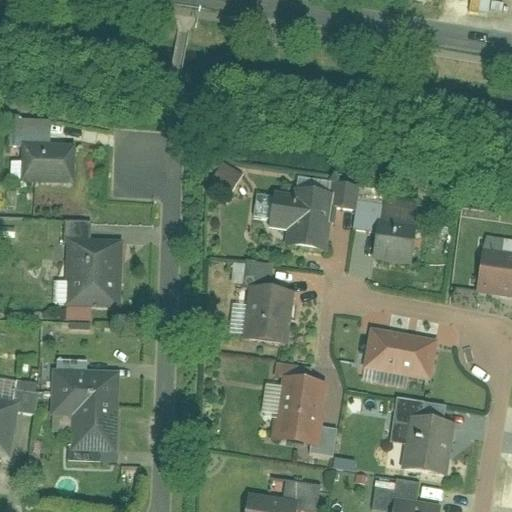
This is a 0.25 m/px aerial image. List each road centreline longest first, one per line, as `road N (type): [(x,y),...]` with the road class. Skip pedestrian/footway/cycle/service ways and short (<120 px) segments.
road 1 (residential): [(160,511),(170,224),(143,164)]
road 2 (residential): [(237,0),(511,44)]
road 3 (residential): [(492,348),(501,395),(477,511)]
road 4 (residential): [(358,296),(470,322),(492,348)]
